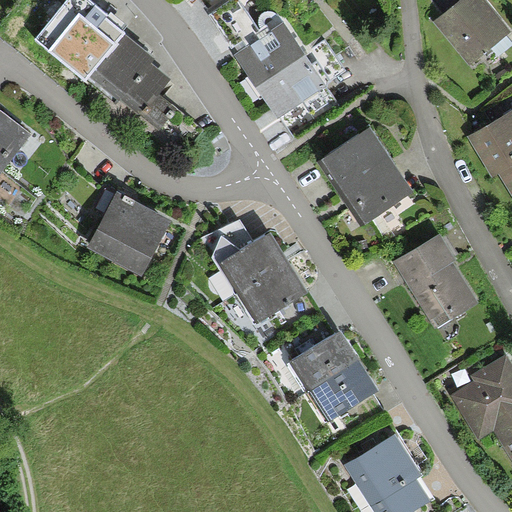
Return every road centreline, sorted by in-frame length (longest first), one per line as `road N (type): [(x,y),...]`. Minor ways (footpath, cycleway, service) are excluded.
road 1 (residential): [(142,0),(266,169),(488,511)]
road 2 (residential): [(511,299),(432,154),(404,0)]
road 3 (track): [(0,384),(19,406),(35,511)]
